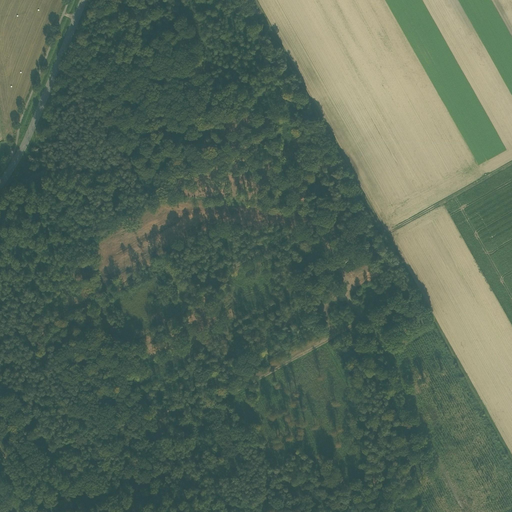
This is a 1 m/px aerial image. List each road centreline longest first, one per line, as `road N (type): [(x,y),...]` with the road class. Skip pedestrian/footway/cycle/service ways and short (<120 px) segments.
road 1 (track): [(253,0),(511,459)]
road 2 (track): [(21,511),(328,339)]
road 3 (track): [(162,432),(11,168)]
road 4 (secondary): [(83,0),(25,144),(0,185)]
road 5 (track): [(511,163),(384,234)]
